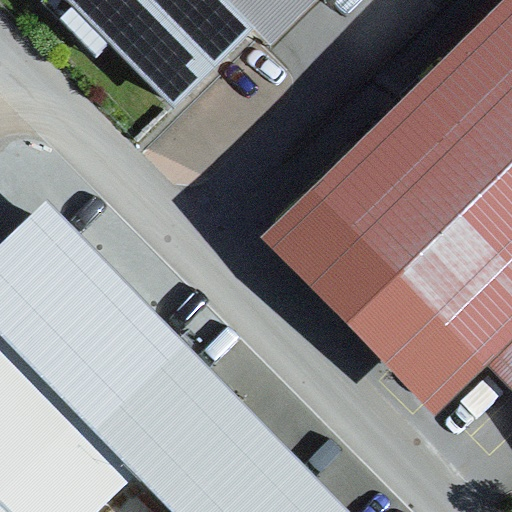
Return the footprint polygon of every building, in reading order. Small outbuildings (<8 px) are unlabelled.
[(176,105),(257,24),(233,0),(42,0),(97,54),(110,40),(176,105)] [(312,0),(233,0),(257,24),(273,40),(312,0)] [(511,0),(500,0),(265,229),(438,407),(489,357),(511,334),(511,0)] [(0,138),(0,165),(4,169),(17,156),(0,138)] [(0,194),(14,181),(4,169),(0,165),(0,194)] [(352,511),(47,193),(0,237),(0,328),(176,511),(352,511)] [(511,334),(489,357),(511,381),(511,334)]
